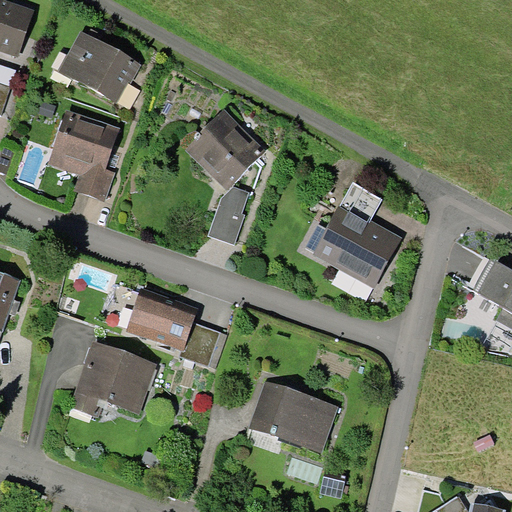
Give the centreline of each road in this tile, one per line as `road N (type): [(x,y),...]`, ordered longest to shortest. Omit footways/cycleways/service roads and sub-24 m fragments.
road 1 (residential): [(414,347),(20,213),(0,192)]
road 2 (residential): [(448,193),(89,0)]
road 3 (residential): [(377,511),(414,347)]
road 4 (residential): [(414,347),(448,193)]
road 5 (residential): [(0,465),(138,511)]
